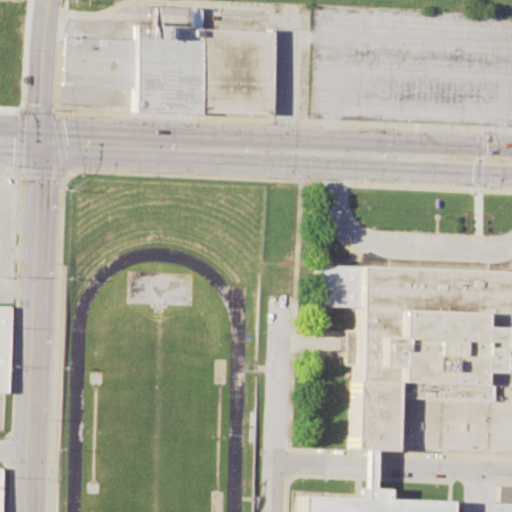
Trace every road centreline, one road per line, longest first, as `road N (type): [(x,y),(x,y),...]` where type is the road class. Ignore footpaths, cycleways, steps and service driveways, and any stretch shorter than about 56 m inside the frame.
road 1 (secondary): [(511,160),(41,143)]
road 2 (secondary): [(41,143),(27,511)]
road 3 (residential): [(273,463),(511,472)]
road 4 (residential): [(280,295),(270,511)]
road 5 (secondary): [(47,0),(41,143)]
road 6 (residential): [(291,7),(285,150)]
